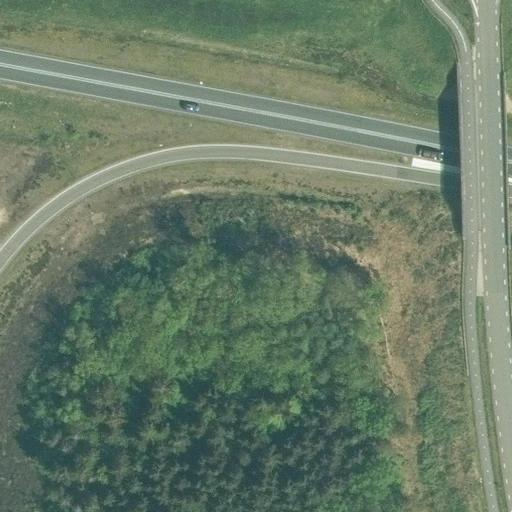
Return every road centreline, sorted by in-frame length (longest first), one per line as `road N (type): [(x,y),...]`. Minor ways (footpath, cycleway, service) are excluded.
road 1 (trunk): [(0,259),(83,186),(178,153),(247,151),(511,190)]
road 2 (trunk): [(0,64),(511,162)]
road 3 (tertiary): [(487,68),(495,302),(511,459)]
